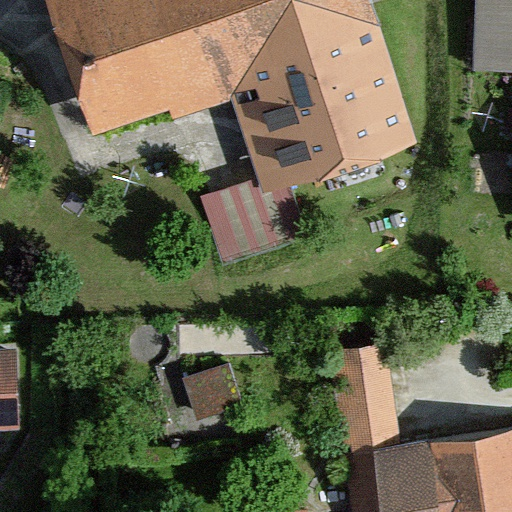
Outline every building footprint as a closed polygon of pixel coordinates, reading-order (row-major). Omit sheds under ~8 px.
[(48,0),(93,140),(232,96),(265,199),(414,149),(373,0),(48,0)] [(511,0),(475,0),(473,75),(511,75),(511,0)] [(398,440),(385,345),(321,354),(334,449),(398,440)] [(0,431),(16,431),(13,348),(0,348),(0,431)] [(239,405),(227,367),(187,380),(199,418),(239,405)] [(439,511),(511,511),(511,432),(428,448),(439,511)] [(344,511),(439,511),(428,448),(336,465),(344,511)]
